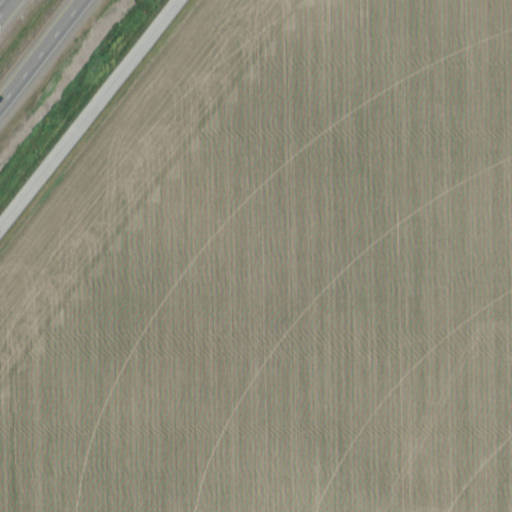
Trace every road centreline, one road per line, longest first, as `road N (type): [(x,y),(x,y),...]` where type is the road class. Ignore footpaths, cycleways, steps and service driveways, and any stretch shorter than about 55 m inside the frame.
road 1 (residential): [(0,228),(179,0)]
road 2 (motorway): [(0,103),(81,0)]
